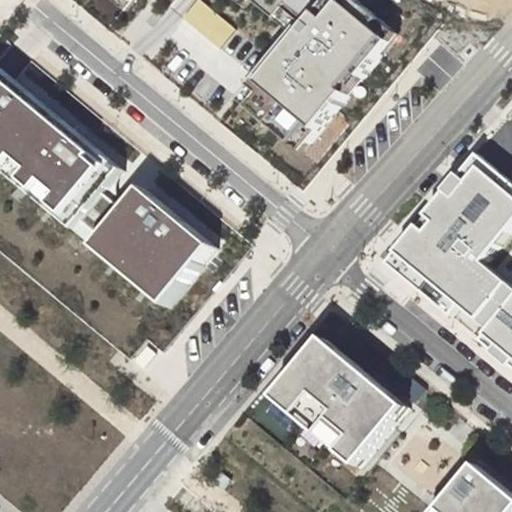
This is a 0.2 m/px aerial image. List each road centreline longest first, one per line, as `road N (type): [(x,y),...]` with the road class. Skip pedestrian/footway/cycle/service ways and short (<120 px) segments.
road 1 (residential): [(327,255),(31,0)]
road 2 (residential): [(327,255),(106,511)]
road 3 (residential): [(327,255),(511,50)]
road 4 (residential): [(511,409),(327,255)]
